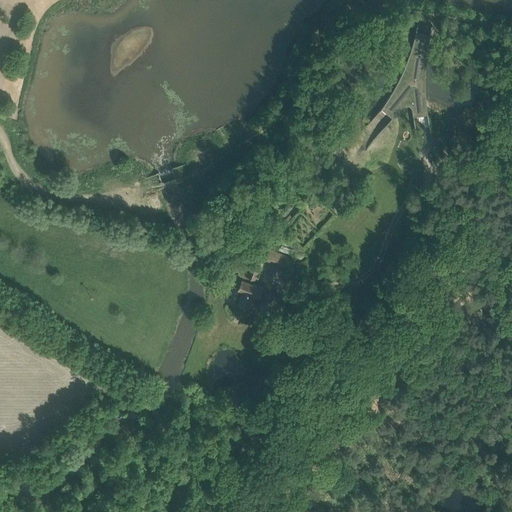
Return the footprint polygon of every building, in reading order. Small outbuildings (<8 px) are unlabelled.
[(404,94),(379,105),(388,116),(400,110),(408,111),(413,118),(414,127),(425,107),(424,103),(425,93),(440,48),(426,43),(415,77),(404,94)] [(264,261),(287,270),(292,256),(270,247),(264,261)] [(263,286),(254,282),(255,278),(256,279),(263,261),(252,256),(245,274),(246,275),(245,279),(242,278),(238,288),(242,290),(237,303),(250,308),(255,295),(258,296),(263,286)] [(232,285),(237,287),(242,275),(237,273),(232,285)] [(265,292),(258,309),(268,313),(275,296),(265,292)]
